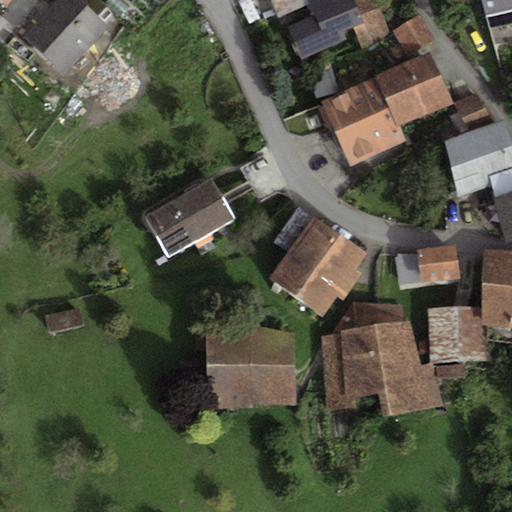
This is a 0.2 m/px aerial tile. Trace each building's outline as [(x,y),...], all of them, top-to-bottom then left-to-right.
[(57,0),(46,13),(88,51),(109,26),(98,16),(107,7),(99,0),(57,0)] [(270,0),(278,16),(313,0),(270,0)] [(316,0),(309,3),(314,15),(287,27),(301,58),(342,41),(339,33),(353,27),(364,23),(354,0),(316,0)] [(354,0),(364,23),(353,27),(363,50),(395,36),(379,0),(354,0)] [(511,0),(482,0),(486,14),(511,7),(511,0)] [(88,51),(46,13),(24,37),(66,74),(88,51)] [(419,15),(393,31),(409,56),(434,40),(419,15)] [(429,52),(376,77),(399,127),(452,103),(429,52)] [(376,77),(322,102),(351,166),(406,141),(399,127),(376,77)] [(477,93),(455,104),(469,131),(491,120),(477,93)] [(511,141),(504,120),(445,141),(456,199),(492,186),(489,177),(511,168),(511,141)] [(285,188),(264,154),(240,169),(261,202),(285,188)] [(223,199),(211,179),(191,191),(147,216),(156,233),(170,256),(234,219),(223,199)] [(511,191),(493,198),(507,243),(511,241),(511,191)] [(314,216),(270,278),(322,316),(337,296),(343,301),(362,274),(356,269),(367,254),(314,216)] [(455,245),(417,250),(422,283),(460,278),(455,245)] [(483,284),(511,285),(511,251),(485,250),(483,284)] [(511,285),(483,284),(482,307),(481,325),(490,326),(511,326),(511,285)] [(482,307),(430,308),(432,363),(491,361),(490,326),(481,325),(482,307)] [(80,308),(46,315),(50,332),(83,325),(80,308)] [(414,321),(319,335),(330,411),(356,407),(354,398),(380,394),(383,416),(441,407),(434,364),(421,366),(414,321)] [(252,324),(206,325),(209,409),(296,406),(293,333),(252,324)]
